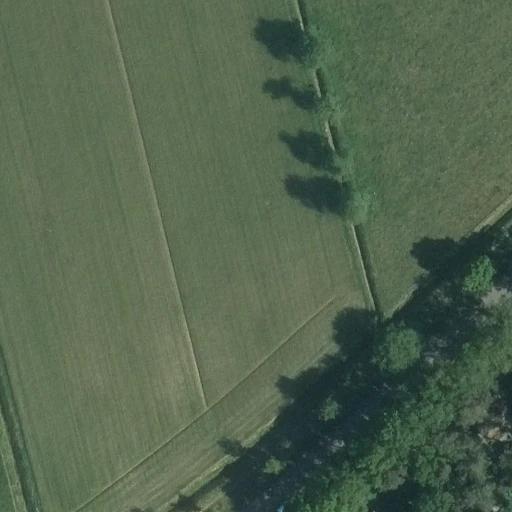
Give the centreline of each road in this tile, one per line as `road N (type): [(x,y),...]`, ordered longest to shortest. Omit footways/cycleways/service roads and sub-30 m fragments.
road 1 (tertiary): [(260,511),(511,280)]
road 2 (track): [(506,511),(363,418)]
